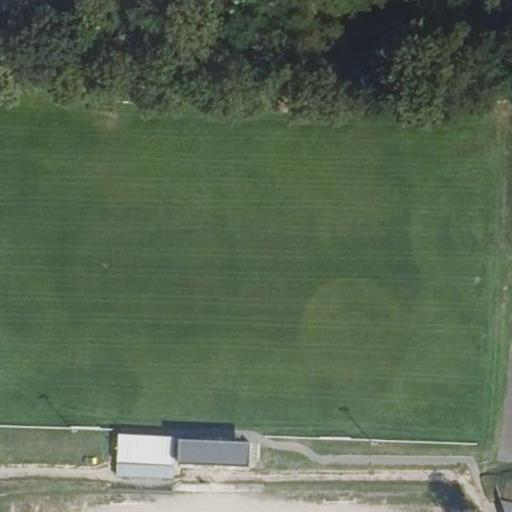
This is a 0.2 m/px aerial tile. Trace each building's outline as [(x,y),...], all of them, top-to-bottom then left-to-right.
[(172,450),(173,439),(119,436),(118,461),(156,463),(156,450),(172,450)] [(179,441),(179,447),(178,461),(186,461),(187,465),(249,464),(249,447),(249,443),(179,441)] [(172,463),(172,450),(156,450),(156,463),(172,463)] [(173,467),(116,464),(116,475),(172,478),(173,467)] [(511,511),(511,484),(496,487),(500,501),(503,511),(511,511)]
